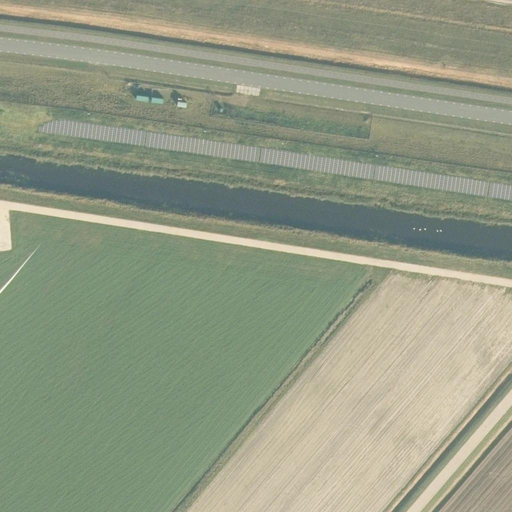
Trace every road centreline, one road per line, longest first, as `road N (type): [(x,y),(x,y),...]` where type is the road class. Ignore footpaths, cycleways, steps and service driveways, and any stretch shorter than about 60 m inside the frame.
road 1 (tertiary): [(511,118),(0,45)]
road 2 (unclassified): [(412,511),(511,395)]
